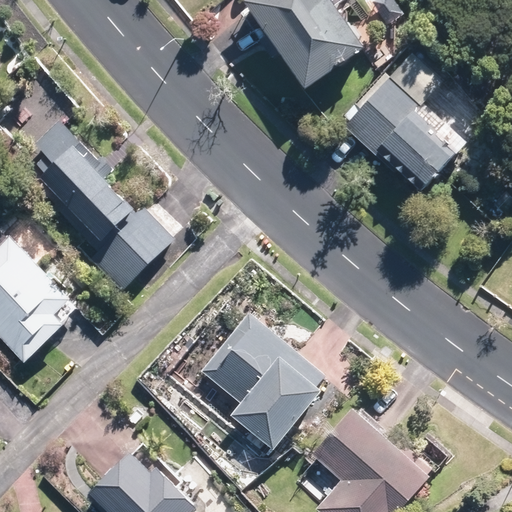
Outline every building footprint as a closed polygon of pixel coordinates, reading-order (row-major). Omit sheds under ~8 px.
[(252,0),(312,87),(373,46),(342,0),(252,0)] [(417,53),(350,121),(358,128),(354,132),(397,170),(402,166),(427,190),(465,152),(420,110),(424,107),(448,82),(417,53)] [(61,129),(18,172),(129,282),(173,239),(61,129)] [(13,240),(0,252),(0,322),(31,354),(67,320),(58,312),(71,299),(13,240)] [(253,312),(209,365),(251,400),(242,411),(279,442),(332,378),(253,312)] [(392,511),(430,470),(359,407),(324,447),(354,474),(325,507),(331,511),(392,511)] [(196,511),(137,453),(100,490),(122,511),(196,511)]
